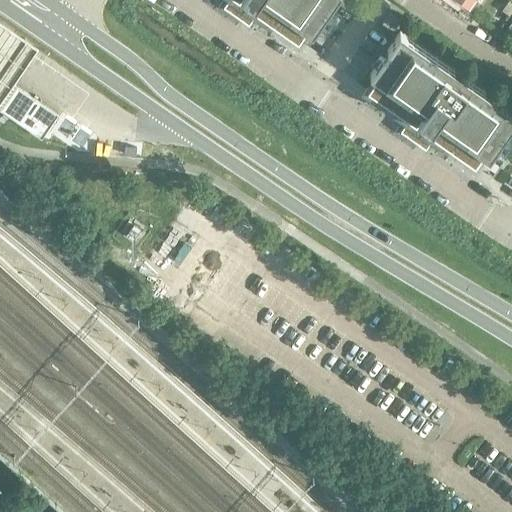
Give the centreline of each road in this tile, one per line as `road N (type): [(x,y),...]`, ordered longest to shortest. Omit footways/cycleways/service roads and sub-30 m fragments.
road 1 (secondary): [(55,38),(276,196),(511,340)]
road 2 (secondary): [(511,318),(325,205),(163,92),(73,17)]
road 3 (residential): [(511,222),(185,0)]
